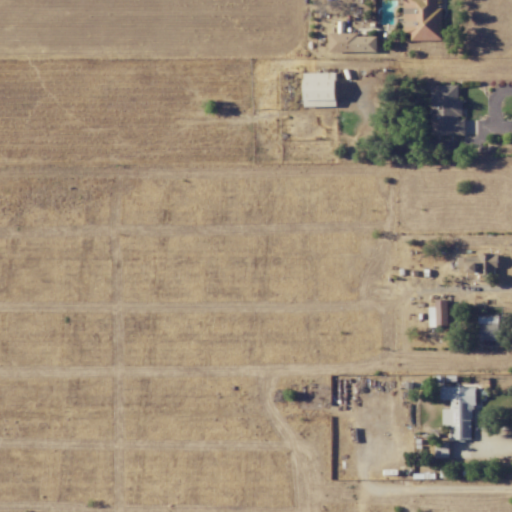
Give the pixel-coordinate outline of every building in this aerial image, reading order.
[(442,40),(441,0),(403,0),(404,32),(411,32),(411,41),(442,40)] [(329,51),(377,52),(377,35),(329,34),(329,51)] [(336,73),(304,73),(304,106),(336,106),(336,73)] [(458,85),(431,85),(431,135),(465,135),(465,118),(462,118),(462,99),(458,99),(458,85)] [(458,257),(458,267),(466,267),(466,274),(497,273),(496,254),(477,254),(477,257),(458,257)] [(447,299),(435,300),(435,306),(428,307),(429,326),(447,326),(447,299)] [(499,340),(499,316),(478,315),(477,340),(499,340)] [(473,439),(473,387),(441,387),(441,400),(450,400),(450,409),(442,409),(442,425),(450,425),(450,439),(473,439)] [(448,458),(449,443),(435,442),(435,458),(448,458)]
